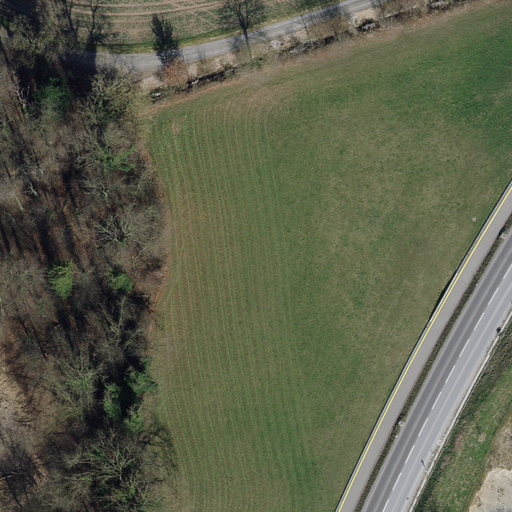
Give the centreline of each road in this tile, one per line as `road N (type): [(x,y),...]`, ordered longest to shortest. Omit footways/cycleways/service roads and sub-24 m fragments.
road 1 (track): [(381,0),(179,60),(128,65),(36,56),(0,40)]
road 2 (tertiary): [(511,264),(382,511)]
